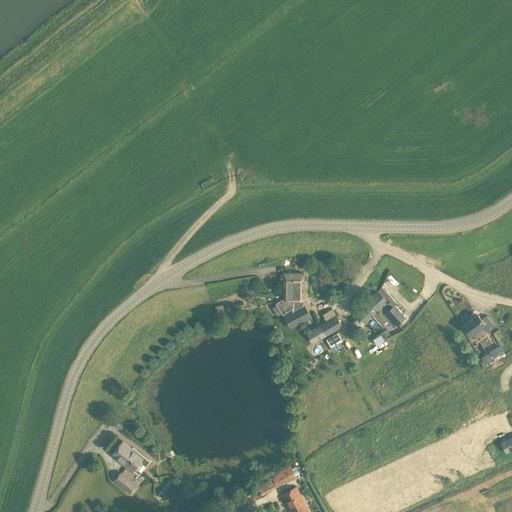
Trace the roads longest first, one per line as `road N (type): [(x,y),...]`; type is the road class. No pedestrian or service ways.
road 1 (tertiary): [(34,511),(83,353),(162,280),(263,231),(451,226),(511,200)]
road 2 (track): [(162,280),(168,258),(233,186),(134,0)]
